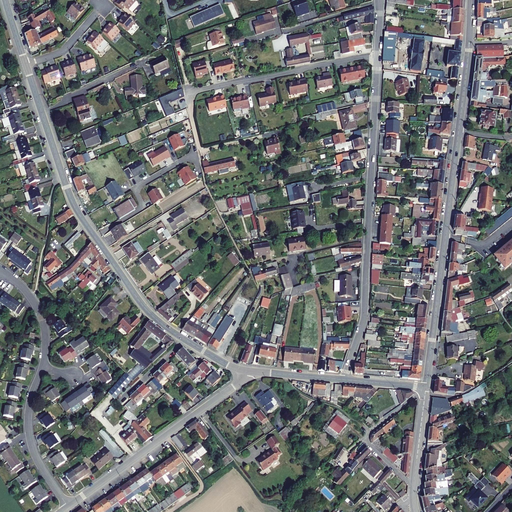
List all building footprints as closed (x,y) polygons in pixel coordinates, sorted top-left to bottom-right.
[(139,5),(133,0),(118,0),(115,4),(122,9),(124,7),(128,10),(131,12),(133,12),(139,5)] [(305,5),(303,0),(297,0),(291,2),(297,17),(308,14),(306,8),(305,5)] [(341,0),(328,0),(330,4),(333,3),(336,11),(345,8),(341,0)] [(465,0),(453,0),(453,7),(446,7),(446,8),(443,8),(443,6),(437,6),(437,7),(431,6),(431,9),(442,11),(446,11),(464,11),(465,0)] [(75,3),(67,12),(75,20),(84,9),(81,6),(79,8),(75,3)] [(191,18),(190,18),(194,28),(224,15),(220,5),(218,6),(208,10),(203,12),(191,18)] [(477,5),(477,23),(489,23),(489,19),(488,17),(485,16),(485,5),(477,5)] [(373,8),(343,16),(344,22),(368,16),(368,24),(373,24),(373,8)] [(27,18),(20,21),(21,25),(29,22),(34,31),(39,28),(38,25),(39,25),(38,22),(46,17),(50,24),(56,20),(51,13),(50,14),(47,9),(34,17),(33,15),(27,18)] [(118,23),(127,31),(134,23),(124,14),(121,17),(122,18),(118,23)] [(257,23),(252,24),(256,36),(261,34),(261,33),(275,29),(273,18),(272,19),(271,15),(266,16),(267,20),(263,21),(262,17),(256,19),(257,23)] [(463,25),(464,18),(447,17),(439,16),(438,19),(447,21),(446,23),(463,25)] [(483,27),(483,32),(498,32),(498,25),(502,24),(502,20),(500,20),(496,21),(493,21),(493,23),(489,23),(477,23),(477,26),(483,27)] [(119,32),(109,23),(106,27),(107,27),(102,33),(111,41),(119,32)] [(462,42),(463,25),(446,23),(442,23),(441,26),(447,27),(446,29),(448,31),(451,31),(451,41),(455,41),(462,42)] [(359,25),(346,29),(349,41),(362,39),(359,25)] [(35,32),(24,35),(29,49),(40,45),(57,36),(54,30),(37,38),(35,32)] [(103,41),(93,32),(90,35),(91,36),(86,42),(100,54),(107,45),(103,41)] [(212,35),(209,36),(211,42),(213,47),(217,46),(223,44),(221,37),(222,37),(221,33),(220,33),(212,35)] [(309,43),(306,35),(286,38),(288,47),(289,46),(289,49),(286,50),(287,60),(285,60),(286,68),(310,63),(308,56),(296,58),(297,56),(297,53),(295,52),(294,52),(293,46),(309,43)] [(156,41),(161,44),(165,40),(160,36),(156,41)] [(424,37),(420,36),(419,41),(413,40),(412,50),(411,50),(409,61),(410,61),(409,71),(420,73),(421,63),(422,63),(423,52),(422,52),(424,42),(424,37)] [(243,37),(231,41),(232,46),(245,42),(243,37)] [(451,41),(424,37),(424,42),(454,46),(455,41),(451,41)] [(396,40),(384,39),(383,48),(396,49),(396,40)] [(181,40),(173,43),(175,49),(183,46),(181,40)] [(363,40),(340,43),(342,55),(353,53),(352,48),(363,46),(362,44),(364,44),(363,40)] [(218,48),(217,46),(213,47),(211,42),(208,43),(207,48),(208,50),(208,51),(218,48)] [(462,47),(454,46),(453,54),(456,54),(456,50),(461,51),(462,47)] [(477,46),(477,59),(504,58),(504,46),(477,46)] [(461,51),(456,50),(456,54),(453,54),(448,53),(446,67),(451,68),(449,80),(457,81),(461,51)] [(394,52),(383,51),(383,62),(394,63),(394,52)] [(81,72),(95,67),(91,56),(85,58),(84,56),(76,58),(81,72)] [(171,73),(165,58),(150,65),(155,75),(160,72),(162,77),(171,73)] [(476,59),(473,83),(493,82),(493,80),(492,78),(488,78),(489,76),(484,75),(484,69),(491,65),(505,65),(505,63),(505,58),(504,58),(477,59),(476,59)] [(76,73),(71,60),(67,62),(61,65),(64,76),(76,73)] [(222,74),(222,73),(225,72),(226,73),(234,71),(232,61),(213,66),(215,76),(222,74)] [(202,76),(208,74),(204,62),(192,66),(196,79),(203,77),(202,76)] [(60,78),(56,66),(51,67),(52,68),(45,70),(45,71),(40,73),(44,84),(60,78)] [(361,67),(339,71),(341,83),(363,78),(361,67)] [(323,77),(315,79),(317,90),(325,88),(325,87),(332,86),(329,73),(322,75),(323,77)] [(141,76),(131,77),(131,86),(132,86),(133,89),(124,90),(125,96),(146,94),(145,88),(142,88),(141,76)] [(408,86),(406,79),(396,82),(397,84),(395,84),(397,91),(399,91),(400,96),(408,93),(407,90),(407,87),(408,86)] [(289,96),(307,92),(305,80),(299,82),(299,83),(287,85),(289,96)] [(472,91),(470,107),(486,109),(486,104),(485,104),(485,102),(486,102),(486,99),(485,98),(490,99),(490,97),(508,99),(507,81),(499,82),(494,82),(493,88),(493,89),(493,92),(486,92),(479,91),(472,91)] [(473,83),(472,91),(479,91),(479,88),(493,88),(494,82),(493,82),(473,83)] [(446,85),(435,84),(435,90),(433,90),(432,94),(440,95),(441,91),(445,92),(446,85)] [(1,93),(4,101),(18,97),(16,88),(11,90),(10,85),(0,90),(0,91),(0,94),(1,93)] [(175,93),(159,99),(166,118),(174,114),(171,107),(170,108),(168,103),(170,102),(171,103),(184,98),(182,89),(175,93)] [(261,95),(257,96),(259,108),(265,107),(265,105),(276,103),(273,89),(266,90),(266,95),(262,96),(261,95)] [(360,92),(344,96),(346,103),(361,100),(360,92)] [(84,96),(76,99),(78,106),(76,106),(79,116),(78,116),(80,122),(91,118),(84,96)] [(236,98),(230,100),(233,113),(240,112),(241,110),(249,108),(246,96),(239,97),(239,99),(236,100),(236,98)] [(3,111),(4,115),(13,112),(18,111),(17,107),(21,106),(18,97),(4,101),(3,102),(6,110),(3,111)] [(211,100),(206,102),(209,112),(226,108),(223,97),(215,99),(215,100),(211,101),(211,100)] [(333,103),(317,107),(318,114),(335,111),(333,103)] [(399,104),(387,104),(387,114),(389,114),(389,118),(394,118),(402,118),(402,108),(399,108),(399,104)] [(13,112),(15,116),(19,114),(20,119),(21,119),(19,110),(18,111),(13,112)] [(452,111),(441,110),(440,114),(442,115),(442,119),(429,118),(429,123),(436,123),(441,124),(451,124),(452,111)] [(336,115),(335,111),(318,114),(320,121),(326,119),(326,117),(336,115)] [(350,111),(339,113),(341,120),(340,120),(342,126),(343,126),(344,131),(355,129),(353,122),(352,123),(352,121),(353,121),(350,111)] [(503,115),(503,119),(507,119),(507,111),(499,111),(499,115),(503,115)] [(7,128),(8,128),(21,123),(20,119),(19,114),(15,116),(13,112),(4,115),(0,116),(0,120),(2,120),(5,128),(6,127),(7,128)] [(480,122),(480,126),(483,126),(483,129),(488,130),(488,127),(491,127),(492,120),(494,121),(495,115),(494,115),(494,114),(491,113),(490,112),(487,112),(486,113),(485,114),(481,114),(481,118),(480,122)] [(386,122),(386,134),(398,135),(399,122),(394,122),(389,122),(386,122)] [(8,137),(9,141),(21,137),(20,133),(24,132),(21,123),(8,128),(11,136),(8,137)] [(449,137),(451,124),(441,124),(440,130),(435,129),(428,128),(427,138),(430,138),(434,138),(434,135),(449,137)] [(93,127),(81,132),(84,139),(85,139),(86,142),(85,143),(87,148),(99,143),(98,139),(93,127)] [(184,146),(179,134),(169,139),(170,142),(171,142),(174,150),(184,146)] [(343,135),(323,140),(324,145),(330,143),(330,145),(334,145),(334,147),(340,145),(345,144),(343,135)] [(396,137),(386,136),(385,152),(395,153),(396,137)] [(466,136),(464,148),(475,150),(475,144),(473,144),(474,141),(474,137),(466,136)] [(13,144),(16,152),(29,148),(26,139),(22,140),(21,137),(9,141),(10,144),(13,144)] [(277,138),(272,139),(273,141),(269,142),(264,143),(267,155),(275,153),(276,155),(281,154),(277,138)] [(434,138),(430,138),(429,151),(439,152),(440,144),(441,144),(442,139),(434,138)] [(362,140),(345,144),(340,145),(341,149),(351,147),(351,146),(352,145),(353,150),(364,148),(362,140)] [(485,146),(483,160),(491,162),(492,160),(493,155),(494,151),(499,152),(500,149),(485,146)] [(171,157),(165,147),(154,153),(154,152),(148,156),(153,166),(167,158),(167,159),(171,157)] [(15,161),(16,166),(29,161),(28,157),(32,156),(29,148),(16,152),(18,160),(15,161)] [(73,149),(65,153),(68,159),(76,156),(73,149)] [(351,153),(336,157),(338,166),(340,165),(351,163),(360,160),(359,155),(352,157),(351,153)] [(85,154),(81,156),(84,164),(89,162),(85,154)] [(81,156),(72,160),(75,168),(84,164),(81,156)] [(446,162),(404,159),(404,166),(415,167),(415,165),(434,166),(434,171),(444,172),(446,162)] [(203,167),(204,174),(236,167),(235,160),(218,164),(209,166),(203,167)] [(22,177),(27,176),(37,172),(34,163),(30,165),(29,161),(16,166),(15,166),(16,170),(19,169),(22,177)] [(146,171),(141,161),(128,168),(134,177),(141,173),(142,174),(146,171)] [(353,172),(351,163),(340,165),(342,174),(353,172)] [(461,172),(466,172),(466,173),(468,173),(468,170),(475,170),(476,165),(462,163),(461,172)] [(288,166),(289,173),(310,170),(310,164),(288,166)] [(193,175),(189,167),(178,174),(181,179),(182,178),(184,181),(183,181),(186,186),(197,179),(194,174),(193,175)] [(483,174),(487,178),(491,172),(493,171),(488,167),(483,174)] [(444,178),(444,172),(434,171),(417,170),(417,176),(427,177),(427,178),(432,179),(433,179),(433,177),(444,178)] [(24,185),(25,190),(37,186),(36,182),(40,181),(37,172),(27,176),(28,180),(25,181),(26,185),(24,185)] [(87,174),(82,176),(75,179),(73,180),(78,193),(83,191),(80,181),(84,180),(84,182),(87,181),(90,187),(86,189),(89,195),(96,190),(87,174)] [(442,186),(444,178),(433,177),(433,179),(432,179),(432,183),(425,182),(425,185),(442,186)] [(385,196),(385,182),(377,181),(376,196),(385,196)] [(120,189),(116,182),(106,187),(115,202),(125,196),(121,189),(120,189)] [(304,182),(292,185),(295,201),(305,199),(302,187),(305,186),(304,182)] [(441,201),(442,186),(425,185),(415,184),(415,188),(429,188),(429,192),(430,192),(429,200),(441,201)] [(25,194),(28,203),(41,198),(38,189),(37,186),(25,190),(27,193),(25,194)] [(493,190),(481,188),(481,195),(479,195),(479,199),(491,201),(493,190)] [(163,199),(157,189),(148,194),(152,201),(151,201),(154,205),(163,199)] [(342,198),(332,199),(333,206),(347,204),(347,206),(349,206),(349,201),(348,193),(347,193),(346,191),(341,192),(342,198)] [(320,194),(312,196),(314,203),(321,202),(320,194)] [(248,195),(227,200),(229,210),(238,208),(238,206),(240,205),(243,217),(252,215),(248,195)] [(32,211),(33,214),(41,212),(40,208),(44,207),(41,198),(28,203),(31,211),(32,211)] [(137,207),(133,199),(114,210),(118,218),(126,213),(127,215),(135,210),(134,209),(137,207)] [(440,209),(441,201),(429,200),(419,199),(419,202),(421,202),(421,205),(425,206),(426,202),(429,202),(429,204),(431,204),(431,206),(434,206),(434,207),(426,206),(425,207),(440,209)] [(491,201),(479,199),(478,203),(480,204),(479,210),(490,212),(491,201)] [(355,200),(349,201),(349,206),(349,208),(348,208),(348,211),(363,209),(364,202),(355,203),(355,200)] [(395,207),(383,206),(383,212),(382,211),(381,216),(382,216),(393,217),(394,217),(395,207)] [(439,221),(440,209),(425,207),(425,211),(429,212),(429,214),(433,214),(433,219),(433,220),(435,221),(439,221)] [(511,207),(484,230),(489,236),(511,217),(511,207)] [(56,219),(59,225),(73,216),(68,208),(63,211),(65,214),(56,219)] [(183,209),(170,216),(176,226),(189,218),(183,209)] [(302,212),(291,214),(293,230),(299,229),(304,229),(305,229),(305,221),(303,221),(302,212)] [(393,217),(382,216),(379,244),(390,245),(393,217)] [(466,218),(455,216),(453,230),(455,231),(455,234),(463,235),(462,237),(467,237),(467,236),(476,237),(476,233),(480,234),(481,231),(478,230),(478,229),(465,227),(466,218)] [(433,237),(435,221),(433,220),(425,220),(421,220),(415,219),(415,224),(413,224),(413,227),(411,226),(411,234),(404,233),(403,238),(412,238),(411,248),(419,248),(420,239),(419,239),(419,235),(414,235),(415,229),(420,229),(420,227),(421,227),(429,227),(429,231),(428,236),(433,237)] [(161,231),(165,229),(162,222),(157,224),(161,231)] [(123,224),(111,231),(118,242),(128,236),(124,230),(126,228),(123,224)] [(420,229),(415,229),(414,235),(419,235),(420,230),(429,231),(429,227),(421,227),(420,227),(420,229)] [(13,242),(18,235),(14,233),(9,240),(13,242)] [(81,236),(78,233),(64,246),(69,250),(72,248),(70,246),(81,236)] [(18,235),(13,242),(16,245),(22,238),(18,235)] [(287,241),(289,253),(296,252),(296,251),(299,250),(299,251),(305,250),(303,239),(287,241)] [(496,260),(505,270),(511,263),(511,240),(511,241),(507,245),(502,249),(494,256),(497,260),(496,260)] [(437,242),(428,241),(427,249),(430,250),(436,250),(437,242)] [(131,242),(122,249),(130,261),(139,255),(131,242)] [(92,243),(80,256),(84,260),(82,262),(84,263),(89,267),(91,265),(92,263),(90,262),(89,260),(88,259),(89,258),(88,256),(91,253),(89,249),(94,246),(92,243)] [(361,253),(362,243),(350,246),(347,246),(346,247),(341,247),(336,248),(338,255),(341,254),(341,253),(351,253),(361,253)] [(253,247),(254,257),(270,255),(269,244),(253,247)] [(452,244),(450,255),(461,256),(462,251),(464,251),(465,248),(470,249),(470,246),(452,244)] [(100,255),(94,246),(89,249),(91,253),(88,256),(89,258),(88,259),(89,260),(93,256),(93,257),(91,260),(91,261),(90,262),(92,263),(100,255)] [(427,249),(424,249),(423,252),(424,252),(424,255),(418,255),(418,260),(429,261),(434,262),(436,250),(430,250),(427,249)] [(46,253),(51,258),(54,255),(49,250),(46,253)] [(11,263),(15,266),(22,257),(13,251),(8,258),(12,262),(11,263)] [(232,253),(227,257),(235,266),(240,263),(232,253)] [(148,254),(140,260),(143,264),(144,263),(147,267),(146,267),(148,270),(150,269),(154,273),(160,269),(163,266),(156,257),(153,259),(148,254)] [(55,267),(56,268),(62,263),(56,257),(55,257),(54,255),(51,258),(44,265),(46,267),(45,268),(46,269),(49,272),(55,267)] [(110,270),(100,255),(92,263),(91,265),(96,269),(98,266),(104,274),(110,270)] [(184,255),(171,265),(172,266),(174,269),(187,260),(187,259),(184,255)] [(379,255),(372,255),(371,264),(372,264),(378,265),(382,265),(383,262),(379,262),(379,255)] [(464,258),(464,257),(463,256),(461,256),(450,255),(449,264),(456,265),(460,265),(461,258),(464,258)] [(80,256),(69,268),(73,272),(79,267),(80,268),(84,263),(82,262),(84,260),(80,256)] [(356,258),(355,256),(342,259),(337,261),(339,268),(336,269),(336,272),(352,269),(351,266),(361,263),(361,257),(356,258)] [(29,266),(31,263),(22,257),(15,266),(20,269),(20,268),(21,269),(24,271),(23,273),(26,275),(30,271),(30,267),(29,266)] [(418,260),(413,259),(412,264),(406,264),(406,268),(417,269),(428,270),(429,261),(418,260)] [(189,263),(187,260),(174,269),(177,272),(189,263)] [(278,268),(276,263),(264,266),(265,272),(260,273),(259,269),(257,270),(256,267),(250,269),(254,277),(255,280),(256,281),(276,275),(275,269),(278,268)] [(449,264),(447,281),(454,279),(455,271),(466,272),(466,267),(456,265),(449,264)] [(69,268),(57,276),(63,283),(71,277),(69,275),(73,272),(69,268)] [(279,274),(280,278),(288,275),(286,268),(278,270),(279,274)] [(412,268),(412,275),(415,275),(433,277),(433,271),(428,270),(417,269),(412,268)] [(379,271),(371,270),(371,284),(378,285),(379,271)] [(93,275),(89,271),(84,276),(82,274),(80,277),(78,279),(81,282),(77,287),(82,291),(86,286),(92,291),(96,286),(93,284),(97,280),(92,276),(93,275)] [(57,276),(56,274),(52,276),(49,279),(47,276),(46,275),(44,277),(42,274),(41,278),(46,284),(57,276)] [(415,275),(401,274),(400,279),(412,281),(412,283),(415,283),(414,289),(422,290),(422,287),(420,286),(420,281),(427,282),(426,284),(432,285),(433,277),(415,275)] [(280,278),(284,291),(290,289),(292,289),(293,289),(288,275),(280,278)] [(46,284),(51,291),(59,286),(60,287),(64,284),(63,283),(57,276),(46,284)] [(340,276),(340,296),(351,297),(352,277),(340,276)] [(447,281),(443,313),(450,314),(450,311),(452,312),(458,309),(458,298),(457,298),(457,292),(455,292),(455,289),(457,289),(457,290),(459,289),(459,287),(469,284),(467,276),(454,279),(447,281)] [(172,277),(159,288),(162,292),(163,291),(166,294),(165,295),(170,301),(176,296),(172,291),(179,285),(172,277)] [(195,280),(186,287),(192,292),(191,292),(201,301),(209,293),(198,283),(195,280)] [(313,282),(308,283),(307,292),(316,289),(313,282)] [(308,283),(293,289),(292,289),(290,298),(307,292),(308,283)] [(491,298),(499,312),(503,308),(500,304),(504,302),(502,299),(507,296),(511,302),(511,300),(511,297),(509,294),(511,291),(511,289),(508,285),(491,298)] [(468,295),(458,298),(460,302),(459,302),(461,308),(465,307),(464,301),(474,299),(471,286),(470,286),(471,292),(467,293),(468,295)] [(422,290),(407,288),(406,299),(404,299),(421,301),(422,290)] [(2,305),(6,308),(12,300),(4,294),(5,293),(2,291),(0,293),(0,306),(1,307),(2,305)] [(179,298),(176,296),(170,301),(157,312),(168,322),(172,318),(165,312),(180,299),(179,298)] [(108,316),(112,321),(119,314),(113,308),(116,305),(110,299),(100,308),(101,309),(98,312),(105,319),(108,316)] [(15,313),(18,315),(24,307),(20,304),(19,306),(12,300),(6,308),(14,314),(15,313)] [(429,307),(422,306),(422,310),(417,309),(416,316),(417,316),(416,319),(427,321),(429,307)] [(202,307),(194,316),(198,319),(200,316),(199,315),(201,313),(202,314),(206,310),(202,307)] [(339,323),(351,322),(350,314),(351,314),(351,307),(339,308),(340,317),(339,317),(339,323)] [(450,314),(443,313),(442,322),(454,324),(458,323),(464,321),(462,314),(460,309),(458,309),(452,312),(450,311),(450,314)] [(79,327),(81,328),(94,311),(92,310),(79,327)] [(215,314),(208,324),(210,326),(218,316),(215,314)] [(221,319),(218,316),(210,326),(214,328),(221,319)] [(126,317),(115,327),(118,331),(121,328),(127,335),(140,322),(135,317),(130,321),(126,317)] [(233,321),(226,317),(207,346),(215,350),(220,342),(222,340),(233,321)] [(187,324),(183,331),(189,334),(197,321),(192,318),(187,324)] [(57,334),(60,339),(72,331),(69,326),(67,328),(61,320),(53,326),(58,334),(57,334)] [(203,325),(197,321),(189,334),(195,338),(203,325)] [(138,365),(127,375),(132,380),(133,381),(152,364),(136,351),(139,347),(151,332),(162,341),(166,336),(149,322),(130,346),(134,350),(130,356),(142,365),(140,367),(138,365)] [(440,337),(445,338),(450,337),(450,334),(453,335),(459,333),(458,331),(457,331),(458,323),(454,324),(442,322),(440,337)] [(209,328),(203,325),(195,338),(201,342),(209,328)] [(275,325),(273,335),(280,336),(282,326),(275,325)] [(214,331),(209,328),(201,342),(206,345),(215,331),(214,331)] [(467,333),(450,337),(445,338),(446,343),(468,339),(469,340),(475,339),(474,334),(477,334),(476,330),(466,332),(467,333)] [(424,346),(425,340),(398,338),(398,341),(407,342),(406,344),(408,344),(424,346)] [(70,345),(72,348),(78,356),(82,353),(81,352),(89,347),(83,339),(76,344),(75,342),(70,345)] [(162,347),(166,351),(175,342),(170,339),(165,344),(162,347)] [(331,346),(331,351),(332,351),(332,349),(349,349),(349,343),(342,343),(323,341),(323,345),(331,346)] [(261,346),(259,356),(266,358),(270,345),(267,344),(263,343),(262,347),(261,346)] [(20,357),(20,358),(30,360),(31,351),(33,351),(34,346),(24,344),(23,349),(22,349),(22,350),(20,350),(19,357),(20,357)] [(270,344),(270,345),(266,358),(274,360),(277,349),(276,349),(277,346),(270,344)] [(252,347),(247,345),(240,362),(246,364),(252,347)] [(323,345),(321,356),(326,357),(328,357),(329,347),(323,345)] [(136,351),(152,364),(166,351),(162,347),(151,356),(139,347),(136,351)] [(447,348),(447,360),(458,360),(457,347),(447,348)] [(59,355),(64,363),(72,358),(73,359),(78,356),(72,348),(69,350),(68,349),(59,355)] [(175,355),(182,362),(189,356),(183,349),(175,355)] [(285,349),(283,361),(289,362),(290,360),(293,360),(299,361),(300,350),(285,349)] [(315,352),(300,350),(299,361),(305,361),(308,362),(308,364),(314,364),(315,352)] [(365,354),(361,354),(361,361),(359,361),(358,366),(355,365),(354,374),(363,375),(365,354)] [(91,370),(94,374),(106,366),(103,362),(100,364),(95,356),(87,362),(92,369),(91,370)] [(182,362),(190,371),(200,363),(197,360),(195,362),(189,356),(182,362)] [(320,360),(318,371),(324,372),(325,363),(328,364),(328,361),(326,361),(320,360)] [(399,360),(390,360),(390,363),(403,364),(403,367),(421,368),(422,362),(399,360)] [(344,363),(328,361),(328,364),(328,367),(329,367),(329,372),(334,373),(335,367),(339,367),(339,371),(340,371),(341,370),(344,363)] [(465,376),(465,380),(474,381),(476,369),(483,370),(484,363),(474,361),(473,367),(465,366),(464,373),(465,373),(465,376)] [(166,364),(159,370),(166,377),(173,371),(174,373),(177,369),(171,363),(168,366),(166,364)] [(187,374),(196,385),(203,379),(200,376),(203,373),(206,377),(211,372),(203,364),(201,365),(200,363),(190,371),(187,374)] [(17,368),(15,378),(25,380),(27,370),(28,371),(29,365),(19,364),(18,368),(17,368)] [(98,378),(103,386),(112,380),(106,372),(109,370),(106,366),(94,374),(97,379),(98,378)] [(159,384),(166,377),(159,370),(153,377),(155,379),(152,381),(157,388),(160,385),(159,384)] [(420,380),(420,374),(402,372),(402,379),(420,380)] [(127,375),(125,373),(104,398),(111,404),(132,380),(127,375)] [(221,379),(215,373),(207,380),(212,386),(221,379)] [(152,381),(148,384),(154,391),(157,388),(152,381)] [(435,381),(433,393),(451,395),(454,395),(455,388),(448,388),(444,388),(445,383),(435,381)] [(10,387),(8,396),(17,398),(19,389),(20,389),(21,384),(12,382),(11,387),(10,387)] [(312,395),(330,397),(331,385),(313,383),(312,395)] [(487,386),(485,383),(469,393),(449,400),(451,406),(463,402),(464,404),(486,396),(483,389),(487,386)] [(457,383),(456,392),(463,393),(471,389),(469,386),(464,385),(464,383),(457,383)] [(85,388),(77,393),(82,401),(90,396),(89,395),(93,392),(87,384),(84,387),(85,388)] [(143,385),(136,392),(143,399),(150,393),(151,394),(154,391),(148,384),(145,387),(143,385)] [(333,403),(333,404),(336,406),(337,396),(337,394),(342,395),(342,397),(348,397),(353,397),(355,387),(334,385),(334,392),(333,403)] [(47,395),(52,402),(60,397),(55,389),(54,390),(51,386),(43,392),(46,395),(47,395)] [(198,395),(191,387),(184,393),(192,401),(198,395)] [(355,387),(353,397),(360,398),(362,400),(372,389),(355,387)] [(376,392),(372,389),(362,400),(366,404),(376,392)] [(396,391),(400,405),(413,395),(412,392),(396,391)] [(73,396),(62,403),(67,411),(70,410),(71,411),(70,412),(71,413),(73,413),(74,412),(73,412),(79,408),(79,409),(81,408),(80,407),(84,404),(82,401),(77,393),(76,392),(72,395),(73,396)] [(131,400),(123,408),(128,411),(130,413),(137,407),(136,405),(143,399),(136,392),(130,398),(131,400)] [(255,397),(267,412),(273,407),(273,406),(275,404),(276,402),(272,398),(273,397),(269,392),(264,395),(262,392),(255,397)] [(447,400),(433,399),(430,417),(432,417),(440,415),(449,412),(451,411),(450,408),(449,408),(447,400)] [(5,406),(3,416),(12,418),(14,408),(15,409),(16,403),(7,401),(6,406),(5,406)] [(252,411),(245,403),(239,407),(240,408),(227,418),(236,429),(241,425),(239,422),(246,417),(246,416),(252,411)] [(267,418),(260,410),(254,415),(261,423),(267,418)] [(130,413),(128,411),(124,416),(130,421),(128,424),(129,425),(127,426),(128,428),(137,419),(130,413)] [(322,429),(335,439),(349,421),(337,411),(322,429)] [(454,422),(451,411),(449,412),(450,415),(441,418),(436,420),(438,426),(435,427),(435,428),(447,424),(454,422)] [(41,421),(46,429),(55,423),(49,415),(48,416),(46,413),(37,418),(40,422),(41,421)] [(137,437),(142,444),(152,437),(142,426),(149,421),(143,414),(137,419),(128,428),(137,437)] [(432,417),(430,417),(429,428),(435,428),(435,427),(438,426),(436,420),(441,418),(440,415),(432,417)] [(85,420),(90,425),(93,423),(91,420),(88,417),(85,420)] [(392,419),(380,428),(384,432),(389,428),(390,429),(391,431),(397,427),(392,419)] [(198,420),(186,429),(190,434),(197,429),(205,440),(210,436),(198,420)] [(448,428),(447,424),(435,428),(429,428),(427,450),(435,450),(443,445),(442,442),(438,441),(439,433),(437,433),(437,431),(448,428)] [(128,428),(127,426),(123,429),(126,433),(120,438),(127,445),(137,437),(128,428)] [(370,442),(371,444),(378,440),(385,435),(387,433),(386,432),(385,433),(384,432),(380,428),(372,434),(371,435),(371,437),(370,439),(370,440),(370,442)] [(286,429),(279,434),(285,441),(290,435),(286,429)] [(100,433),(114,449),(117,446),(110,437),(108,435),(103,430),(100,433)] [(49,433),(41,438),(44,442),(45,441),(50,449),(62,442),(57,435),(54,437),(53,436),(52,437),(49,433)] [(404,448),(403,455),(411,455),(413,434),(406,433),(405,440),(403,440),(403,448),(404,448)] [(175,436),(172,439),(179,449),(182,446),(175,436)] [(274,436),(267,441),(272,449),(273,448),(275,452),(274,453),(272,450),(270,452),(269,451),(264,455),(264,456),(257,461),(263,470),(271,464),(278,459),(276,456),(281,453),(276,446),(280,444),(274,436)] [(402,458),(403,459),(403,455),(402,454),(400,454),(394,456),(378,440),(371,444),(393,464),(398,459),(399,460),(402,458)] [(199,443),(198,442),(196,443),(197,444),(185,454),(188,458),(196,452),(197,453),(203,448),(201,445),(199,443)] [(1,454),(7,462),(15,456),(10,449),(11,448),(8,444),(0,450),(3,453),(1,454)] [(445,444),(443,445),(435,450),(427,450),(424,471),(426,470),(436,467),(442,465),(440,461),(441,450),(445,448),(444,447),(446,446),(445,444)] [(337,463),(346,450),(341,447),(337,453),(335,452),(330,459),(337,463)] [(207,452),(203,448),(197,453),(200,457),(207,452)] [(366,448),(360,454),(364,458),(370,452),(366,448)] [(92,462),(99,470),(110,460),(109,459),(112,456),(106,449),(92,462)] [(56,451),(48,457),(50,460),(51,460),(57,468),(68,460),(63,453),(60,456),(59,454),(58,455),(56,451)] [(316,461),(303,452),(298,458),(311,468),(316,461)] [(350,455),(351,456),(355,460),(354,460),(358,465),(364,458),(360,454),(358,456),(353,452),(350,455)] [(177,455),(170,460),(179,472),(183,469),(187,473),(189,471),(177,455)] [(228,455),(221,461),(226,467),(233,461),(228,455)] [(402,472),(408,478),(411,455),(403,455),(403,459),(402,472)] [(14,469),(16,473),(24,467),(21,463),(20,464),(15,456),(7,462),(12,470),(14,469)] [(355,460),(351,456),(349,458),(352,462),(350,465),(348,468),(349,469),(346,473),(344,472),(342,475),(339,472),(341,470),(338,468),(334,473),(332,475),(337,479),(334,483),(338,487),(354,470),(357,467),(357,466),(358,465),(354,460),(355,460)] [(360,470),(375,484),(378,481),(384,474),(380,471),(381,470),(374,463),(372,464),(366,458),(357,467),(354,470),(357,473),(360,470)] [(165,464),(163,465),(172,477),(179,472),(170,460),(165,464)] [(204,466),(200,461),(192,467),(196,471),(204,466)] [(511,472),(502,464),(492,475),(501,484),(505,480),(504,479),(506,477),(507,478),(511,472)] [(82,466),(74,472),(79,480),(87,474),(88,475),(92,473),(86,465),(83,467),(82,466)] [(172,477),(163,465),(161,466),(157,469),(162,478),(166,483),(167,484),(170,481),(171,482),(174,480),(172,477)] [(436,469),(436,467),(426,470),(427,477),(446,474),(450,473),(450,470),(445,471),(444,468),(436,469)] [(157,469),(149,475),(154,482),(159,488),(163,485),(159,480),(162,478),(157,469)] [(385,488),(397,501),(400,499),(385,482),(393,474),(389,470),(378,481),(385,488)] [(26,484),(28,487),(37,482),(34,478),(33,479),(28,471),(20,476),(25,484),(26,484)] [(145,472),(140,476),(145,484),(147,487),(154,482),(149,475),(147,471),(145,472)] [(63,480),(69,488),(72,486),(72,485),(79,480),(74,472),(66,477),(67,478),(63,480)] [(454,472),(450,473),(446,474),(427,477),(425,477),(426,483),(444,481),(444,479),(455,475),(454,472)] [(385,482),(400,499),(402,498),(387,482),(395,474),(394,473),(393,474),(385,482)] [(479,481),(472,474),(467,479),(475,486),(479,481)] [(135,479),(133,480),(141,492),(142,494),(146,491),(142,486),(145,484),(140,476),(135,479)] [(489,482),(484,478),(480,482),(485,487),(489,482)] [(131,481),(126,485),(134,497),(141,492),(133,480),(131,481)] [(382,490),(385,488),(378,481),(375,484),(369,491),(373,495),(380,488),(382,490)] [(444,484),(444,481),(426,483),(424,484),(425,490),(447,487),(447,484),(444,484)] [(480,482),(479,481),(475,486),(474,487),(475,488),(465,499),(469,503),(470,502),(478,509),(487,499),(480,492),(485,487),(480,482)] [(194,489),(189,483),(187,484),(192,490),(193,492),(196,490),(195,488),(194,489)] [(187,484),(181,489),(185,495),(192,490),(187,484)] [(121,489),(119,490),(127,501),(134,497),(126,485),(121,489)] [(38,499),(40,502),(48,497),(45,493),(44,494),(39,486),(31,491),(37,500),(38,499)] [(448,495),(447,487),(425,490),(424,490),(424,498),(439,496),(448,495)] [(181,489),(174,494),(178,500),(185,495),(181,489)] [(118,491),(112,495),(120,506),(127,501),(119,490),(118,491)] [(166,498),(167,499),(171,505),(178,500),(174,494),(174,493),(166,498)] [(107,498),(106,500),(114,511),(120,506),(112,495),(107,498)] [(376,503),(385,511),(392,505),(383,496),(376,503)] [(442,503),(439,496),(424,498),(421,498),(424,509),(442,503)] [(167,499),(160,504),(164,510),(171,505),(167,499)] [(112,511),(114,511),(106,500),(99,504),(104,511),(112,511)] [(446,508),(442,503),(424,509),(424,511),(437,511),(443,510),(446,508)]
